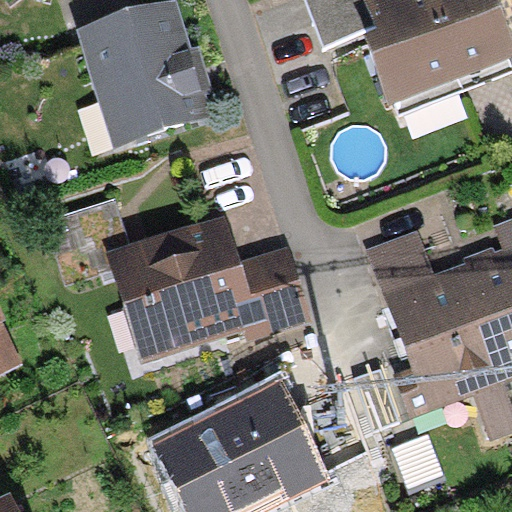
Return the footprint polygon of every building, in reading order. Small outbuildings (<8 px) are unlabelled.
[(320,47),(368,30),(357,0),(312,0),(305,3),(320,47)] [(481,0),(357,0),(368,30),(391,93),(501,54),(481,0)] [(81,30),(114,152),(216,119),(208,96),(213,93),(201,48),(189,51),(176,4),(81,30)] [(109,259),(132,252),(115,201),(45,225),(65,285),(113,269),(109,259)] [(420,235),(368,254),(410,368),(392,374),(410,422),(470,400),(486,442),(511,431),(511,402),(504,381),(511,378),(511,222),(494,229),(502,253),(436,277),(420,235)] [(132,252),(109,259),(113,269),(141,365),(249,332),(252,342),(313,323),(290,248),(239,264),(226,223),(132,252)] [(0,379),(26,367),(6,328),(9,326),(0,308),(0,379)] [(381,373),(358,381),(376,431),(399,422),(381,373)] [(279,381),(155,443),(189,511),(260,511),(328,478),(279,381)] [(18,511),(11,498),(0,503),(0,511),(18,511)]
